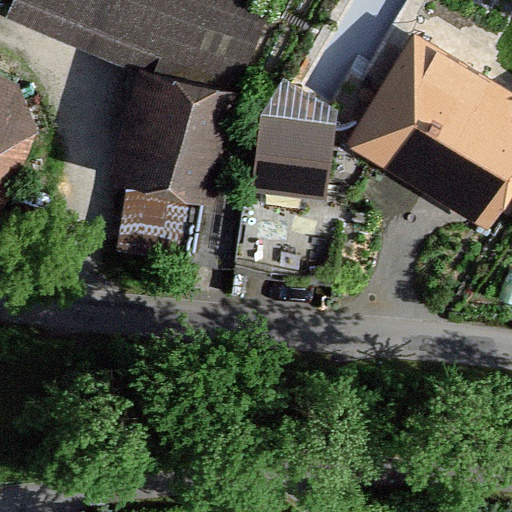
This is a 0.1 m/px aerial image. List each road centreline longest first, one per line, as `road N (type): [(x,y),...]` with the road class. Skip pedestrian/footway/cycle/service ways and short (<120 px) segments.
road 1 (residential): [(0,301),(511,352)]
road 2 (track): [(45,498),(305,475),(414,471),(511,479)]
